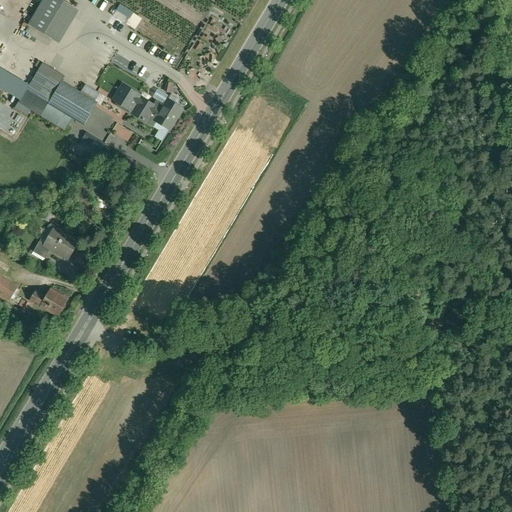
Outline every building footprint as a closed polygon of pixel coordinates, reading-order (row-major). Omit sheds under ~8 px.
[(61,0),(45,0),(31,25),(54,39),(73,7),(61,0)] [(62,82),(40,69),(27,90),(50,103),(62,82)] [(81,94),(62,82),(50,103),(84,123),(97,103),(93,101),(81,94)] [(163,110),(140,96),(141,95),(124,84),(118,93),(119,96),(116,101),(116,102),(117,105),(121,108),(125,107),(130,110),(130,112),(136,115),(137,114),(144,119),(145,120),(144,121),(154,127),(157,122),(171,130),(183,108),(169,100),(163,110)] [(98,92),(86,85),(81,94),(93,101),(98,92)] [(113,131),(128,140),(133,133),(117,123),(113,131)] [(105,146),(87,135),(84,140),(102,151),(105,146)] [(79,242),(55,227),(45,244),(45,245),(51,249),(69,259),(79,242)] [(45,244),(40,241),(34,252),(45,259),(51,249),(45,245),(45,244)] [(0,260),(1,258),(0,257),(0,300),(3,302),(12,288),(0,280),(0,260)] [(68,300),(51,291),(47,298),(36,291),(31,302),(58,317),(68,300)]
